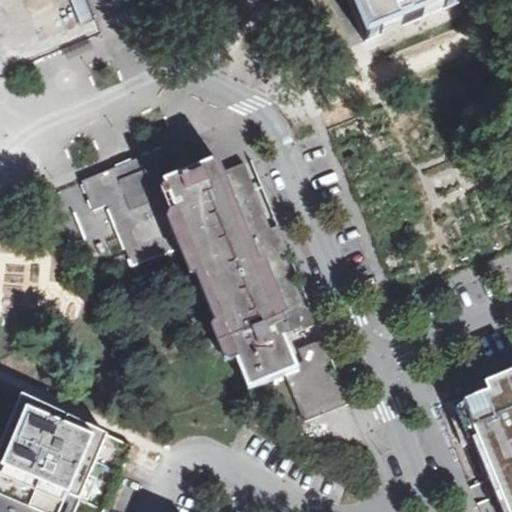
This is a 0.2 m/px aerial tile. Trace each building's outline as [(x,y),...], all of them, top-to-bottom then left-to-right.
[(73,0),(83,23),(94,18),(86,0),(73,0)] [(348,0),(366,43),(459,5),(456,0),(348,0)] [(93,178),(82,182),(94,211),(108,206),(133,268),(190,245),(169,195),(166,197),(165,194),(162,195),(161,193),(164,191),(163,189),(166,188),(164,182),(194,170),(182,141),(93,178)] [(190,245),(229,341),(228,341),(249,391),(286,376),(299,371),(286,339),(213,165),(216,164),(215,163),(213,162),(194,170),(164,182),(166,188),(169,195),(190,245)] [(221,165),(216,164),(213,165),(286,339),(319,325),(279,227),(272,230),(262,235),(258,226),(255,218),(265,214),(245,165),(229,171),(233,181),(228,183),(221,165)] [(265,214),(255,218),(258,226),(262,235),(272,230),(265,214)] [(350,404),(325,340),(298,351),(305,369),(299,371),(286,376),(305,423),(350,404)] [(511,511),(511,373),(460,395),(495,486),(506,511),(511,511)] [(0,511),(103,511),(130,449),(30,407),(26,417),(23,416),(0,469),(0,511)]
